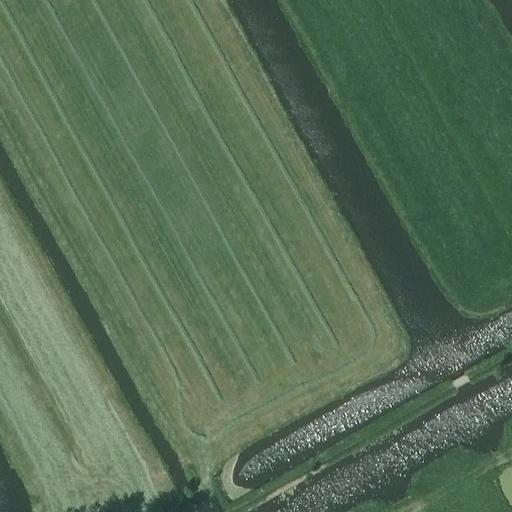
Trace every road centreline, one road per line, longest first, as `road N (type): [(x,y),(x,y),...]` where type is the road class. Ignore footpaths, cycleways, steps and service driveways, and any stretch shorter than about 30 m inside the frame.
road 1 (track): [(234,511),(511,352)]
road 2 (track): [(93,265),(146,350),(217,511)]
